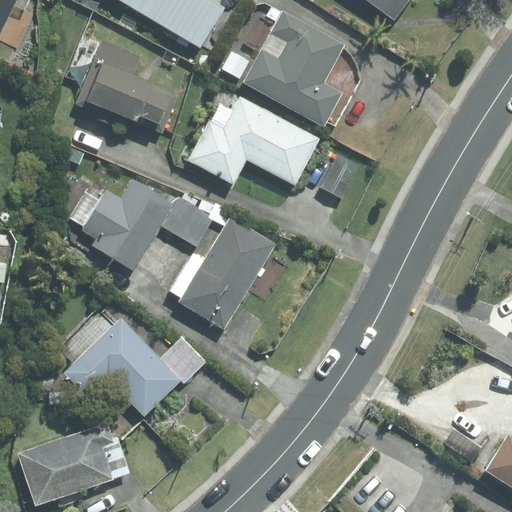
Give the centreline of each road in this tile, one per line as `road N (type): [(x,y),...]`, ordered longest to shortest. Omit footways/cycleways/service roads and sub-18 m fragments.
road 1 (tertiary): [(511,70),(323,399),(284,455),(228,511)]
road 2 (unknown): [(355,412),(511,508)]
